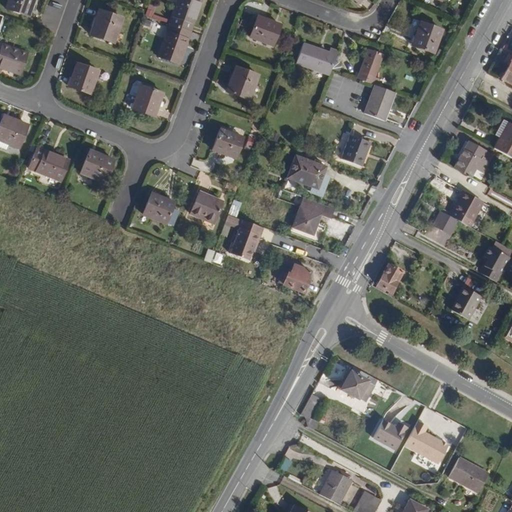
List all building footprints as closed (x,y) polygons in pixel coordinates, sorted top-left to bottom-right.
[(26,18),(31,0),(6,0),(3,10),(26,18)] [(189,31),(199,0),(175,0),(167,24),(189,31)] [(109,42),(118,18),(95,10),(87,34),(109,42)] [(273,49),(280,27),(256,19),(249,40),(273,49)] [(434,53),(443,31),(421,22),(413,45),(434,53)] [(176,64),(189,31),(167,24),(155,56),(176,64)] [(336,55),(337,52),(328,48),(327,51),(303,41),(295,63),(328,75),(330,70),(336,55)] [(0,68),(19,75),(26,54),(0,44),(0,68)] [(371,74),(376,62),(373,61),(377,50),(366,46),(354,78),(373,84),(374,85),(377,76),(371,74)] [(511,59),(501,80),(511,86),(511,59)] [(342,71),(342,68),(340,64),(338,63),(334,62),(330,70),(333,71),(340,74),(342,71)] [(87,93),(95,70),(74,63),(65,85),(87,93)] [(249,100),(258,78),(234,68),(225,92),(249,100)] [(382,121),(393,92),(374,85),(373,84),(372,87),(362,113),(382,121)] [(151,117),(159,94),(138,86),(129,109),(151,117)] [(25,125),(0,115),(0,146),(5,149),(7,143),(17,147),(25,125)] [(503,142),(497,152),(511,160),(511,127),(501,122),(494,136),(503,142)] [(236,159),(243,138),(221,129),(213,150),(236,159)] [(280,135),(273,132),(270,139),(277,142),(280,135)] [(249,138),(246,146),(252,147),(254,141),(254,140),(249,138)] [(364,171),(374,147),(358,141),(348,165),(364,171)] [(482,174),(492,156),(468,142),(453,169),(471,178),(472,176),(475,170),(482,174)] [(57,180),(65,160),(33,147),(25,168),(57,180)] [(100,183),(109,161),(84,151),(75,173),(100,183)] [(321,177),(324,168),(294,157),(286,178),(313,189),(318,176),(321,177)] [(482,174),(475,170),(472,176),(480,180),(483,175),(482,174)] [(238,187),(230,183),(227,189),(236,193),(238,187)] [(170,207),(172,202),(150,192),(141,213),(164,222),(170,207)] [(212,222),(221,201),(198,192),(189,213),(212,222)] [(471,225),(482,204),(461,193),(457,200),(459,201),(452,214),(471,225)] [(334,210),(304,199),(293,227),(313,236),(320,216),(330,220),(334,210)] [(241,204),(233,200),(228,215),(236,218),(241,204)] [(452,214),(459,201),(457,200),(450,213),(452,214)] [(171,224),(176,210),(170,207),(164,222),(171,224)] [(449,236),(457,222),(450,218),(448,217),(440,213),(432,227),(449,236)] [(471,225),(452,214),(450,218),(457,222),(469,229),(471,225)] [(224,224),(239,230),(229,254),(249,261),(261,228),(236,218),(228,215),(224,224)] [(223,228),(218,242),(226,245),(231,231),(223,228)] [(499,230),(495,238),(501,241),(505,233),(499,230)] [(495,242),(491,248),(508,258),(511,251),(495,242)] [(496,283),(509,258),(508,258),(491,248),(489,247),(484,257),(487,260),(484,266),(483,266),(478,274),(496,283)] [(208,250),(204,261),(210,264),(214,252),(208,250)] [(281,259),(277,268),(282,270),(286,261),(281,259)] [(305,283),(309,273),(292,266),(289,273),(287,272),(281,285),(302,293),(306,283),(305,283)] [(391,294),(401,273),(387,266),(376,286),(391,294)] [(391,294),(376,286),(374,289),(389,297),(391,294)] [(466,318),(479,296),(462,286),(458,294),(459,295),(450,309),(466,318)] [(349,373),(346,371),(337,388),(340,390),(357,399),(365,403),(374,386),(366,382),(365,381),(349,373)] [(318,399),(311,395),(300,415),(304,417),(307,427),(313,430),(316,423),(307,418),(318,399)] [(395,427),(382,420),(371,440),(393,452),(406,429),(397,424),(395,427)] [(424,428),(413,423),(401,448),(436,465),(445,445),(438,442),(436,443),(432,441),(432,439),(421,434),(424,428)] [(453,457),(445,476),(476,491),(485,473),(453,457)] [(336,472),(333,476),(344,482),(346,478),(336,472)] [(337,508),(349,485),(330,474),(318,497),(337,508)] [(283,475),(282,478),(297,486),(299,484),(283,475)] [(349,511),(354,511),(357,508),(361,510),(367,498),(360,494),(349,511)] [(371,511),(376,503),(367,498),(361,510),(357,508),(354,511),(371,511)]
